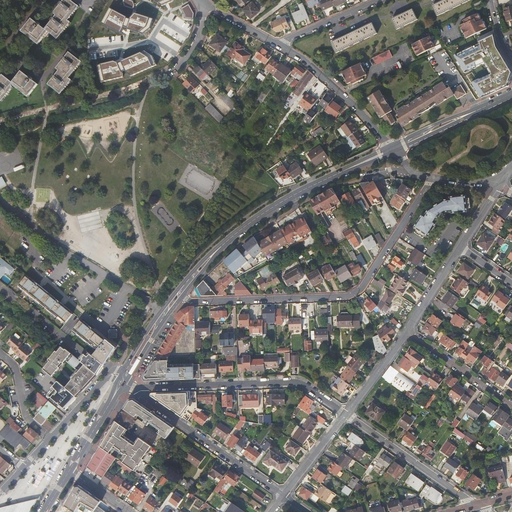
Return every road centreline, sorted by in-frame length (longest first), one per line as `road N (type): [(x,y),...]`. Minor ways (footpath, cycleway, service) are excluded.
road 1 (residential): [(182,295),(352,293),(430,177)]
road 2 (residential): [(138,387),(291,381),(346,413)]
road 3 (residential): [(283,495),(138,387)]
road 4 (residential): [(346,413),(477,505)]
road 5 (unclassified): [(280,45),(337,87),(390,146)]
road 6 (secondary): [(228,238),(341,171)]
road 7 (residential): [(407,332),(511,405)]
